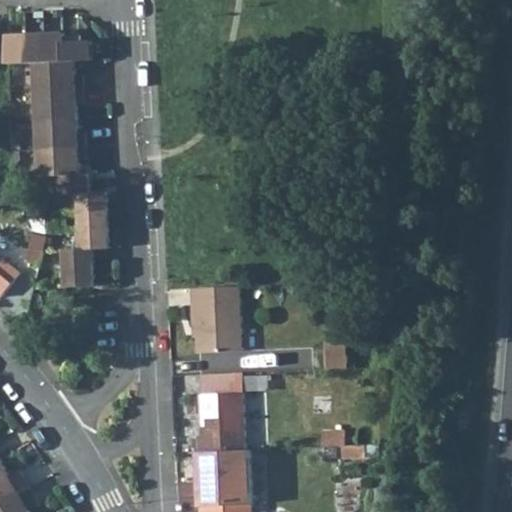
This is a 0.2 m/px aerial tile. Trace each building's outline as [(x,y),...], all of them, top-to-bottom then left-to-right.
[(47,61),(65,60),(65,42),(64,33),(46,34),(47,61)] [(36,62),(47,61),(46,34),(27,35),(28,62),(36,62)] [(8,63),(28,62),(27,35),(8,36),(8,49),(9,61),(8,63)] [(77,60),(94,60),(93,41),(65,42),(65,60),(77,60)] [(0,55),(9,61),(8,49),(0,43),(0,55)] [(37,91),(85,89),(85,75),(78,75),(77,60),(65,60),(47,61),(36,62),(37,91)] [(39,120),(80,118),(79,103),(86,103),(85,89),(37,91),(39,120)] [(40,148),(88,146),(87,133),(81,133),(80,118),(39,120),(40,148)] [(64,175),(83,174),(82,159),(89,159),(88,146),(40,148),(42,176),(64,175)] [(83,192),(93,192),(92,174),(83,174),(64,175),(64,193),(83,192)] [(84,211),(112,210),(111,192),(93,192),(83,192),(84,211)] [(84,230),(113,229),(112,210),(84,211),(84,230)] [(96,248),(113,248),(113,229),(84,230),(85,248),(96,248)] [(29,263),(43,265),(49,236),(35,233),(29,263)] [(68,268),(96,267),(96,248),(85,248),(67,249),(68,268)] [(0,292),(2,295),(22,271),(0,253),(0,292)] [(69,287),(97,286),(96,267),(68,268),(69,287)] [(200,353),(245,351),(242,286),(193,288),(195,321),(198,321),(200,353)] [(329,369),(349,368),(348,341),(328,342),(329,369)] [(202,395),(243,393),(242,373),(201,374),(202,395)] [(199,452),(247,450),(244,393),(243,393),(202,395),(200,395),(202,436),(199,436),(199,452)] [(343,446),(346,446),(345,429),(322,430),(323,447),(343,446)] [(346,446),(343,446),(343,458),(366,457),(366,445),(346,446)] [(253,511),(251,450),(247,450),(199,452),(201,511),(253,511)] [(11,476),(1,459),(0,459),(0,505),(30,488),(23,476),(14,481),(11,476)] [(11,476),(14,481),(23,476),(20,471),(11,476)] [(37,501),(30,488),(0,505),(0,511),(31,511),(28,506),(37,501)] [(28,506),(31,511),(40,505),(37,501),(28,506)]
